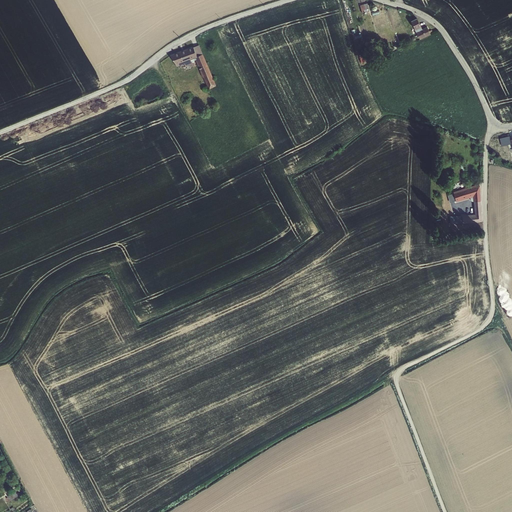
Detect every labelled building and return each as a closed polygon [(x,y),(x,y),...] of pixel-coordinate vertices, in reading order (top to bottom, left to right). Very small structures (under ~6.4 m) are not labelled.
[(362,12),(370,10),(368,3),(361,4),(362,12)] [(428,26),(423,28),(418,17),(411,20),(416,32),(420,39),(431,34),(428,26)] [(208,89),(217,85),(200,43),(171,54),(176,66),(184,63),(186,67),(193,64),(192,61),(196,59),(208,89)] [(511,139),(511,135),(501,138),(503,146),(511,143),(511,139)] [(463,223),(482,221),(480,186),(454,188),(454,193),(449,194),(449,200),(473,199),(474,213),(462,214),(463,223)] [(8,495),(11,499),(18,494),(15,490),(8,495)]
